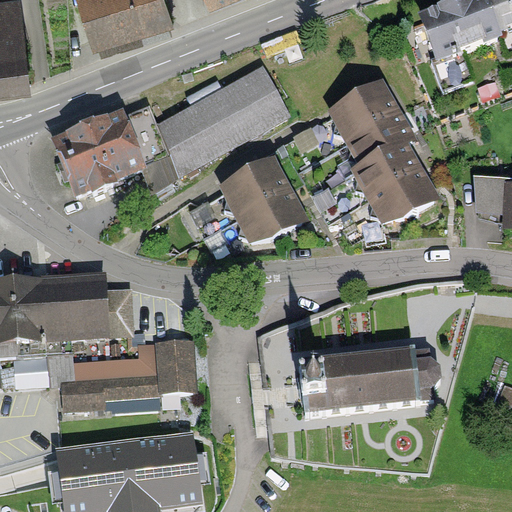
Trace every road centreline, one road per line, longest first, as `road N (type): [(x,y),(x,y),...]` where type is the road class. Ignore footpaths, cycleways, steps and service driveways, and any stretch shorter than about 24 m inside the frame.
road 1 (secondary): [(327,0),(0,126)]
road 2 (residential): [(263,278),(463,262),(511,266)]
road 3 (residential): [(0,171),(23,202),(79,247),(130,272),(188,284)]
road 4 (residential): [(230,511),(248,454),(238,335)]
